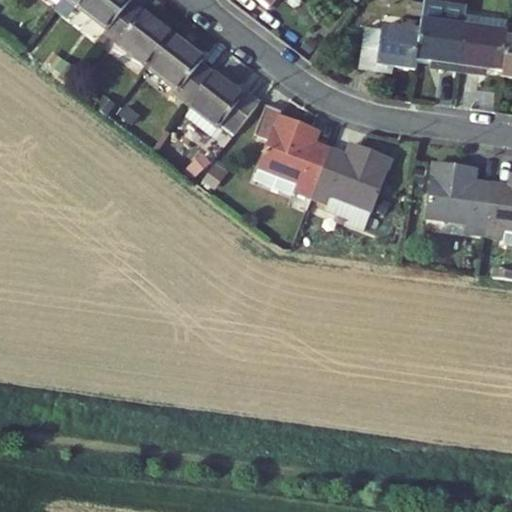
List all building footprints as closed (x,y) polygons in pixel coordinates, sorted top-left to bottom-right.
[(70,0),(108,29),(128,3),(129,0),(70,0)] [(258,0),(271,9),(277,0),(258,0)] [(172,36),(128,3),(108,29),(105,33),(148,66),(172,36)] [(510,19),(467,14),(465,27),(459,71),(480,74),(481,68),(503,71),(509,27),(510,19)] [(421,31),(417,60),(438,63),(438,69),(459,71),(465,27),(422,22),(421,31)] [(378,71),(378,66),(416,71),(417,60),(421,31),(383,27),(383,32),(366,30),(361,69),(378,71)] [(511,27),(509,27),(503,71),(502,78),(511,79),(511,27)] [(148,66),(180,91),(176,95),(188,105),(212,74),(200,64),(203,60),(172,36),(148,66)] [(247,93),(244,98),(212,74),(188,105),(220,129),(224,124),(236,133),(260,103),(247,93)] [(294,191),(313,198),(331,150),(309,142),(314,130),(280,118),(283,113),(267,107),(256,136),(270,141),(256,181),(290,194),(294,191)] [(354,159),(331,150),(313,198),(331,205),(334,198),(373,212),(392,160),(358,148),(354,159)] [(487,237),(493,184),(470,182),(471,169),(436,164),(428,220),(469,225),(468,235),(487,237)] [(511,186),(493,184),(487,237),(505,239),(504,245),(511,246),(511,186)]
